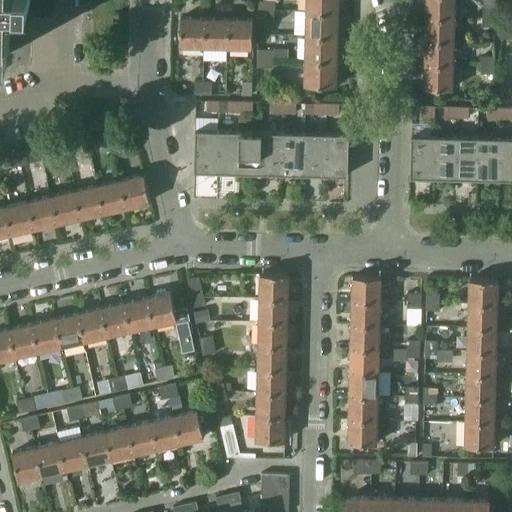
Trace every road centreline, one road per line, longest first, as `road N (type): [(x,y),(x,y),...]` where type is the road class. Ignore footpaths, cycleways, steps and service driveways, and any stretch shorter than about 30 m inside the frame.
road 1 (residential): [(312,511),(316,253)]
road 2 (residential): [(392,255),(398,0)]
road 3 (residential): [(180,249),(149,87),(151,0)]
road 4 (residential): [(0,290),(180,249)]
road 5 (residential): [(180,249),(316,253)]
road 6 (residential): [(392,255),(511,257)]
